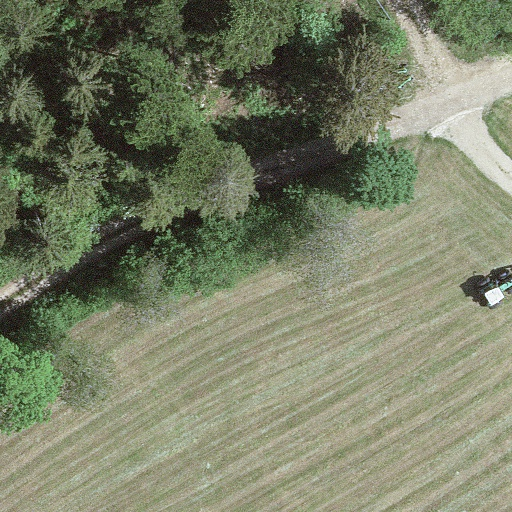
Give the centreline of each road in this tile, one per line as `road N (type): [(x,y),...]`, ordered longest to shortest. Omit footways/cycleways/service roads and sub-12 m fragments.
road 1 (track): [(511,87),(162,218),(0,310)]
road 2 (track): [(454,111),(391,0)]
